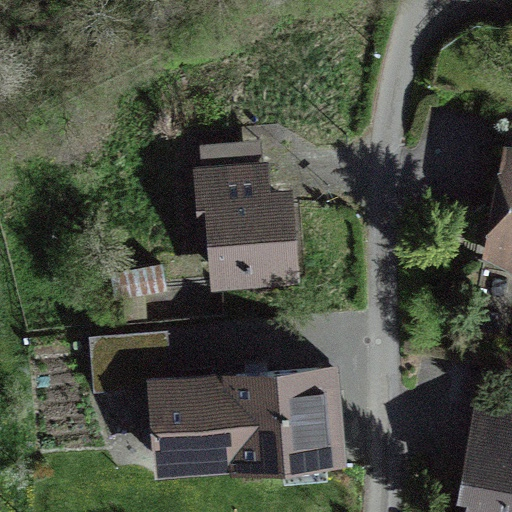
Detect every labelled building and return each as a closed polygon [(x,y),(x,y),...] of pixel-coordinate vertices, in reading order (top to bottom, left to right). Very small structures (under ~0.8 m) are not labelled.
[(511,119),(499,117),(486,186),(497,188),(494,204),(486,203),(470,214),(465,238),(511,247),(511,119)] [(288,270),(282,196),(264,197),(262,167),(201,172),(206,231),(218,231),(222,275),(288,270)] [(165,288),(161,263),(111,272),(116,296),(165,288)] [(333,367),(156,381),(162,462),(327,448),(323,402),(336,401),(333,367)] [(467,511),(511,511),(511,416),(476,410),(462,484),(472,486),(467,511)]
